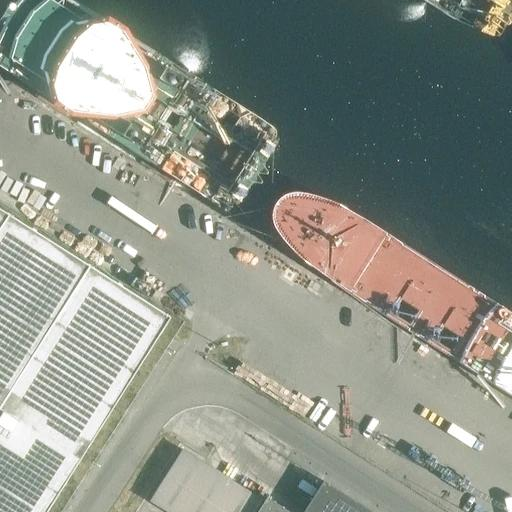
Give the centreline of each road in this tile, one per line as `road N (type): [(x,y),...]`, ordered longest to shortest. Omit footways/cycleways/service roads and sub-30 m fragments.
road 1 (unknown): [(200,385),(218,284),(511,474)]
road 2 (unclassified): [(412,511),(200,385),(159,403),(90,511)]
